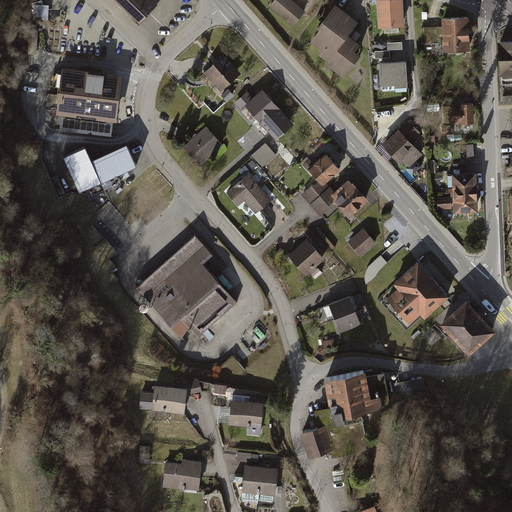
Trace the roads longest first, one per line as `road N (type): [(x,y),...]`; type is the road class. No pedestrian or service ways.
road 1 (residential): [(225,3),(159,68),(150,132),(277,291),(310,382)]
road 2 (primary): [(478,285),(225,3)]
road 3 (residential): [(478,285),(493,254),(485,41),(492,10)]
road 4 (residential): [(511,355),(441,371),(343,363),(310,382)]
road 5 (residential): [(310,382),(298,402),(296,443),(328,511)]
